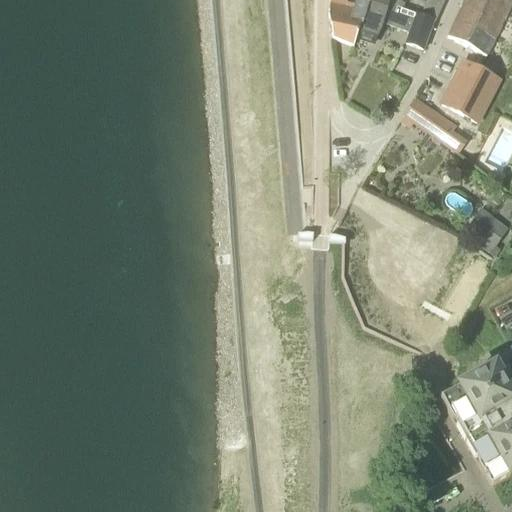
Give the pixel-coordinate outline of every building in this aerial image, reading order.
[(381,0),(388,2),(388,0),(329,0),(329,6),(349,11),(348,15),(352,16),(350,22),(362,27),(374,0),(381,0)] [(374,0),(362,27),(357,40),(373,45),(380,33),(383,23),(410,33),(405,46),(423,52),(433,22),(435,23),(441,9),(427,3),(421,17),(401,9),(401,6),(388,2),(381,0),(374,0)] [(428,0),(427,3),(441,9),(445,0),(428,0)] [(461,10),(455,22),(447,39),(484,58),(503,20),(511,6),(511,2),(511,1),(511,0),(510,0),(465,0),(460,10),(461,10)] [(328,17),(332,41),(353,49),(356,40),(357,40),(362,27),(350,22),(352,16),(348,15),(349,11),(329,6),(328,17)] [(463,65),(441,107),(476,126),(498,83),(463,65)] [(452,129),(414,102),(402,118),(440,146),(452,129)] [(506,232),(483,216),(470,235),(493,251),(506,232)] [(511,402),(494,370),(484,376),(483,374),(467,383),(468,385),(441,400),(449,414),(447,415),(482,476),(484,475),(492,488),(511,476),(511,402)]
